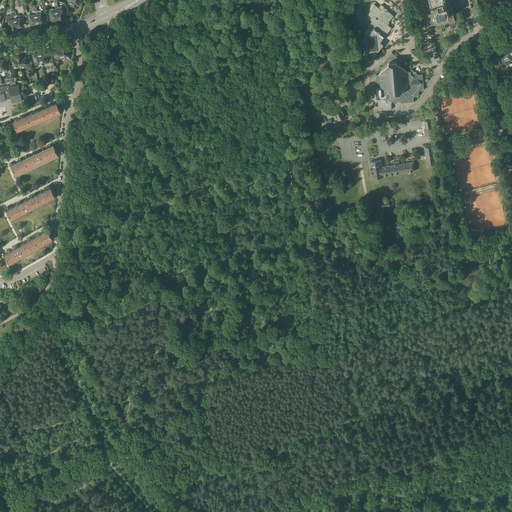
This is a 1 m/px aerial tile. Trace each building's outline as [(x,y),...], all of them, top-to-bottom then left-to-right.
[(366,51),(367,51),(374,56),(383,45),(380,42),(383,38),(382,38),(386,32),(387,33),(391,28),(387,25),(388,24),(388,21),(389,21),(393,16),(388,11),(387,11),(387,9),(381,4),(378,8),(374,4),(369,10),(371,11),(366,16),(372,21),(367,27),(369,28),(364,33),(366,35),(361,40),(367,46),(366,47),(366,51)] [(58,8),(55,9),(57,19),(57,20),(64,18),(62,9),(61,9),(61,6),(57,7),(58,8)] [(33,7),(34,10),(35,14),(36,23),(43,22),(42,16),(42,13),(41,13),(41,10),(37,10),(36,10),(36,7),(33,7)] [(57,19),(55,9),(53,9),(53,8),(49,9),(51,20),(57,19)] [(13,12),(16,28),(17,28),(17,27),(22,26),(20,17),(20,15),(19,15),(17,15),(16,15),(15,11),(15,10),(13,10),(13,12)] [(5,16),(6,20),(7,24),(8,24),(10,29),(16,28),(13,12),(13,13),(10,14),(10,15),(5,16)] [(61,48),(63,57),(65,56),(65,59),(69,58),(68,56),(69,56),(67,46),(60,47),(60,48),(61,48)] [(61,48),(60,48),(54,50),(56,58),(63,57),(61,48)] [(47,51),(40,53),(42,65),(46,64),(46,61),(49,61),(47,51)] [(391,103),(393,101),(394,101),(397,101),(398,101),(401,103),(413,102),(413,98),(414,96),(419,96),(418,92),(420,90),(424,90),(423,84),(424,83),(423,81),(423,80),(422,74),(418,75),(412,69),(410,71),(408,71),(401,65),(401,62),(402,61),(391,52),(383,62),(384,67),(378,74),(376,74),(376,77),(374,80),(375,81),(375,82),(377,82),(377,83),(378,83),(378,87),(375,87),(376,99),(377,98),(378,108),(381,108),(381,110),(392,109),(391,103)] [(42,65),(40,53),(33,54),(36,64),(38,63),(39,66),(42,65)] [(511,54),(509,55),(509,54),(502,57),(501,56),(492,60),(497,70),(500,69),(500,68),(502,67),(503,67),(506,66),(505,64),(511,61),(511,54)] [(23,55),(19,56),(20,64),(21,66),(21,69),(28,68),(28,65),(30,65),(29,61),(28,61),(27,58),(26,58),(26,55),(23,56),(23,55)] [(14,67),(21,66),(20,64),(19,56),(15,57),(15,58),(13,58),(14,67)] [(18,84),(9,86),(9,85),(1,87),(0,87),(0,101),(6,101),(5,99),(11,98),(12,103),(22,101),(18,84)] [(48,106),(43,108),(47,118),(61,112),(57,102),(48,106)] [(32,124),(47,118),(43,108),(33,113),(28,115),(32,124)] [(341,108),(332,113),(331,110),(328,111),(330,116),(334,114),(338,120),(345,117),(341,108)] [(17,130),(32,124),(28,115),(13,121),(17,130)] [(424,121),(425,129),(424,129),(425,136),(433,135),(432,128),(431,128),(430,120),(424,121)] [(489,141),(486,128),(477,130),(478,132),(469,135),(471,143),(480,141),(481,143),(489,141)] [(58,154),(54,145),(40,151),(44,161),(58,154)] [(435,166),(432,145),(424,146),(426,160),(427,167),(435,166)] [(31,155),(26,158),(30,167),(44,161),(40,151),(31,155)] [(15,174),(30,167),(26,158),(11,165),(15,174)] [(382,167),(381,160),(369,162),(372,179),(383,177),(383,176),(415,171),(413,162),(400,164),(399,161),(394,162),(394,165),(382,167)] [(41,192),(36,195),(41,204),(55,196),(51,187),(41,192)] [(26,211),(41,204),(36,195),(26,200),(21,202),(26,211)] [(26,211),(21,202),(6,210),(11,219),(26,211)] [(395,225),(395,232),(396,238),(401,237),(401,232),(403,231),(403,225),(395,225)] [(53,238),(48,230),(34,238),(39,246),(53,238)] [(19,246),(24,255),(39,246),(34,238),(25,242),(19,246)] [(24,255),(19,246),(4,254),(9,263),(24,255)]
